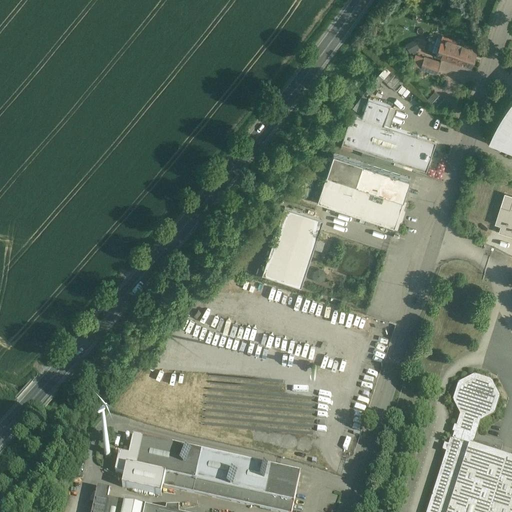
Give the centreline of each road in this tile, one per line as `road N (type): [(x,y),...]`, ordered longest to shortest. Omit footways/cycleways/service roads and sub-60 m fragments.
road 1 (primary): [(0,435),(161,252),(359,0)]
road 2 (residential): [(350,511),(511,6)]
